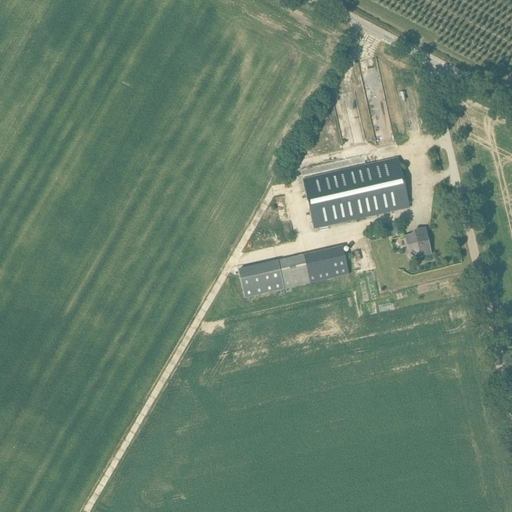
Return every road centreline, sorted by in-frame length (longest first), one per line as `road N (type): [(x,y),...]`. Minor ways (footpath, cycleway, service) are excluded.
road 1 (track): [(511,402),(434,63)]
road 2 (unclassified): [(511,101),(304,0)]
